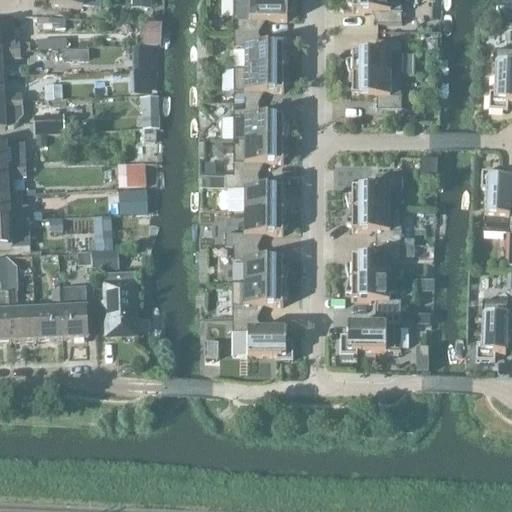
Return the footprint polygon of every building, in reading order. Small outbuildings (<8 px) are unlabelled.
[(51,0),(51,9),(82,11),(82,0),(51,0)] [(294,14),(293,0),(232,0),(233,36),(259,37),(259,24),(287,24),(287,14),(294,14)] [(401,0),(347,0),(345,7),(351,8),(351,15),(376,15),(376,27),(402,27),(401,0)] [(150,42),(155,25),(140,20),(135,37),(150,42)] [(14,21),(0,21),(0,54),(20,54),(20,46),(15,47),(14,21)] [(57,43),(57,32),(35,31),(35,43),(57,43)] [(259,37),(233,36),(233,50),(245,50),(245,71),(245,72),(286,72),(286,70),(289,58),(283,57),(283,49),(259,49),(259,37)] [(401,43),(376,43),(376,56),(351,56),(351,62),(345,64),(348,76),(348,78),(401,78),(401,43)] [(88,53),(63,53),(63,64),(88,64),(88,53)] [(511,53),(495,53),(493,96),(489,96),(488,113),(507,114),(507,106),(511,106),(511,53)] [(0,54),(0,80),(3,81),(2,63),(20,62),(20,54),(0,54)] [(245,71),(233,71),(233,108),(258,108),(258,96),(283,96),(283,88),(289,86),(286,74),(286,72),(245,72),(245,71)] [(134,75),(133,75),(134,91),(151,91),(150,75),(134,75)] [(401,78),(348,78),(348,80),(345,92),(351,94),(351,100),(376,100),(376,113),(401,113),(401,78)] [(0,80),(0,106),(23,105),(22,98),(3,99),(3,81),(0,80)] [(155,101),(140,101),(140,116),(142,116),(142,132),(159,132),(159,115),(155,115),(155,101)] [(23,105),(0,106),(0,132),(5,132),(5,131),(13,130),(19,125),(18,113),(23,113),(23,105)] [(233,108),(233,143),(286,144),(286,141),(289,129),(283,128),(283,120),(258,120),(258,108),(233,108)] [(33,125),(34,138),(65,137),(65,124),(33,125)] [(233,143),(233,179),(258,179),(258,167),(283,167),(283,159),(289,158),(286,146),(286,144),(233,143)] [(0,147),(0,173),(26,172),(25,147),(0,147)] [(146,190),(145,167),(124,168),(125,191),(146,190)] [(0,173),(0,199),(9,199),(8,181),(27,180),(26,172),(0,173)] [(481,175),(480,192),(484,192),(483,221),(482,236),(506,237),(511,237),(511,211),(511,212),(509,212),(510,183),(500,183),(500,176),(481,175)] [(233,179),(225,179),(224,193),(232,193),(232,215),(244,215),(285,215),(285,213),(289,201),(283,199),(283,191),(258,191),(258,179),(233,179)] [(348,211),(348,213),(401,213),(401,179),(376,179),(375,191),(351,191),(351,197),(345,199),(348,211)] [(9,199),(0,199),(0,225),(29,223),(28,209),(21,209),(21,198),(9,199)] [(375,248),(401,248),(401,213),(348,213),(348,215),(345,227),(351,229),(351,235),(375,235),(375,248)] [(224,251),(232,251),(258,251),(258,239),(282,239),(283,231),(289,229),(285,217),(285,215),(244,215),(244,237),(224,237),(224,251)] [(29,223),(0,225),(0,251),(30,250),(29,231),(29,223)] [(348,280),(348,282),(389,282),(389,261),(401,261),(401,248),(375,248),(375,260),(350,260),(350,266),(345,268),(348,280)] [(244,264),(244,286),(285,286),(285,284),(288,272),(282,271),(282,263),(258,263),(258,251),(232,251),(232,264),(244,264)] [(116,257),(93,258),(94,272),(117,271),(116,257)] [(375,304),(375,317),(401,317),(401,303),(389,303),(389,282),(348,282),(348,284),(344,296),(350,298),(350,304),(375,304)] [(104,287),(106,341),(137,339),(135,285),(104,287)] [(285,289),(285,286),(244,286),(232,286),(232,322),(258,322),(258,310),(282,310),(282,302),(288,301),(285,289)] [(88,342),(87,311),(86,291),(60,293),(62,343),(88,342)] [(35,313),(37,344),(62,343),(60,293),(52,293),(53,312),(35,313)] [(0,345),(11,345),(9,295),(7,295),(1,295),(0,295),(0,345)] [(16,295),(9,295),(11,345),(37,344),(35,313),(17,314),(16,295)] [(511,304),(511,305),(482,303),(480,347),(476,347),(475,364),(494,365),(495,358),(505,358),(506,330),(511,330),(511,304)] [(401,317),(375,317),(375,329),(347,329),(347,339),(340,339),(340,358),(357,358),(357,354),(400,354),(401,317)] [(414,318),(414,328),(430,328),(430,318),(414,318)] [(258,322),(232,322),(232,335),(247,336),(247,360),(276,360),(276,364),(293,364),(293,345),(286,345),(286,334),(258,334),(258,322)]
